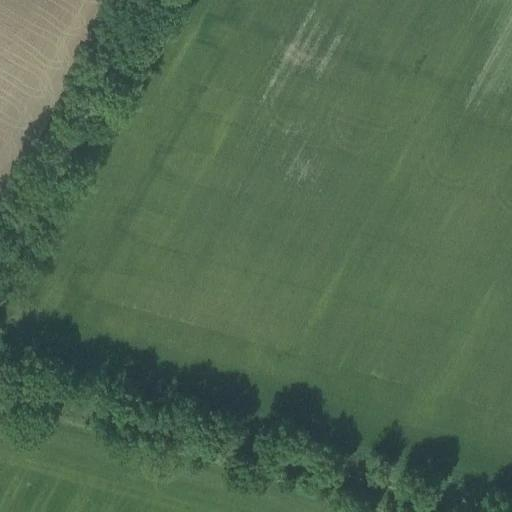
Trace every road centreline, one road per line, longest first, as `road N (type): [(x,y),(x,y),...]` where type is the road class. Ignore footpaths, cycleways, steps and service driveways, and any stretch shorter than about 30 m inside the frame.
road 1 (track): [(0,376),(478,511)]
road 2 (unclassified): [(0,277),(153,0)]
